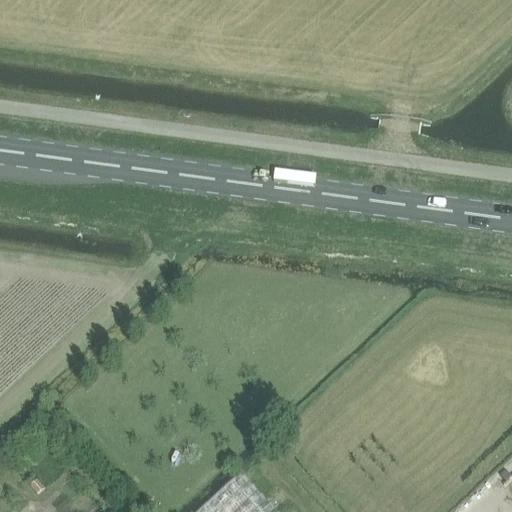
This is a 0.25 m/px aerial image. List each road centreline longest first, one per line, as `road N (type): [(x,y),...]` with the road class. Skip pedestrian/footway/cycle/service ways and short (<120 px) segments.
road 1 (primary): [(511,221),(0,151)]
road 2 (unclassified): [(511,175),(0,106)]
